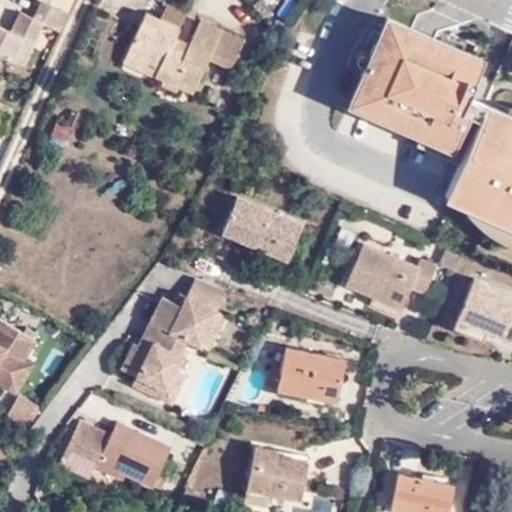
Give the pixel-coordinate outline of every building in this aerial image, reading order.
[(63,27),(70,9),(50,0),(40,0),(35,13),(21,6),(11,29),(0,23),(0,49),(24,60),(42,19),(63,27)] [(197,11),(186,37),(184,43),(169,36),(172,31),(176,21),(142,6),(125,42),(157,57),(156,61),(163,64),(160,71),(176,78),(178,74),(192,81),(206,50),(228,59),(241,30),(197,11)] [(352,101),(423,133),(454,146),(463,129),(472,134),(460,163),(446,194),(466,203),(464,209),(487,225),(498,232),(511,238),(511,106),(508,112),(469,94),(485,58),(464,48),(466,45),(446,35),(444,39),(390,15),(378,43),(375,41),(361,73),(364,75),(352,101)] [(169,36),(184,43),(186,37),(172,31),(169,36)] [(157,57),(125,42),(121,54),(160,71),(163,64),(156,61),(157,57)] [(174,82),(176,78),(160,71),(158,75),(174,82)] [(191,85),(192,81),(178,74),(176,78),(191,85)] [(347,110),(339,132),(377,146),(385,124),(347,110)] [(55,118),(50,134),(65,139),(71,123),(55,118)] [(454,146),(423,133),(418,144),(460,163),(472,134),(463,129),(454,146)] [(286,254),(300,217),(236,191),(221,228),(286,254)] [(428,293),(440,265),(421,258),(418,266),(364,244),(349,281),(401,305),(409,285),(428,293)] [(225,284),(193,274),(184,293),(179,304),(172,301),(158,295),(140,335),(145,337),(142,343),(138,341),(132,339),(121,367),(135,373),(132,380),(151,390),(155,381),(174,390),(183,370),(175,367),(182,352),(179,350),(185,336),(207,345),(216,326),(208,321),(214,306),(225,284)] [(511,294),(478,280),(458,325),(485,338),(488,330),(511,340),(511,294)] [(179,304),(184,293),(177,290),(172,301),(179,304)] [(223,311),(214,306),(208,321),(216,326),(223,311)] [(0,383),(16,393),(34,362),(26,356),(37,339),(2,318),(0,321),(0,383)] [(485,338),(458,325),(456,328),(484,340),(485,338)] [(336,396),(344,356),(288,344),(279,391),(307,397),(308,391),(336,396)] [(171,398),(174,390),(155,381),(151,390),(171,398)] [(77,414),(65,440),(70,443),(151,480),(153,477),(160,480),(166,468),(159,465),(170,441),(115,415),(108,429),(77,414)] [(70,443),(65,440),(57,458),(61,459),(70,443)] [(295,493),(303,456),(274,450),(274,444),(254,441),(245,484),(295,493)] [(411,511),(453,511),(459,486),(402,475),(395,509),(411,511)]
